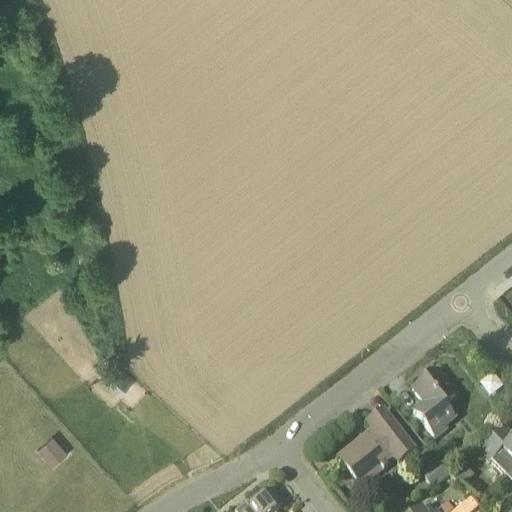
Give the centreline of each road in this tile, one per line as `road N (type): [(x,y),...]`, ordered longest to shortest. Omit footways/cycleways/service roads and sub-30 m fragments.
road 1 (residential): [(273,450),(460,302)]
road 2 (residential): [(158,511),(273,450)]
